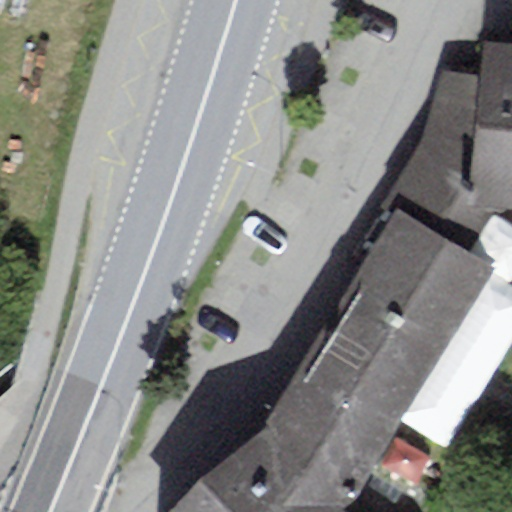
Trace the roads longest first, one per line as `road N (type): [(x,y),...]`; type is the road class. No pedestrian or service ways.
road 1 (residential): [(405,0),(124,511)]
road 2 (primary): [(239,0),(166,222),(56,499)]
